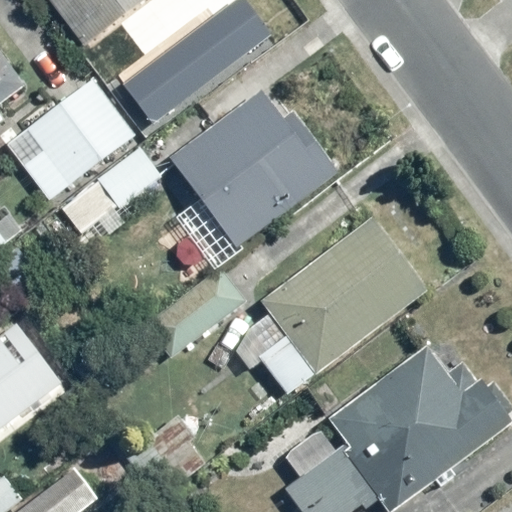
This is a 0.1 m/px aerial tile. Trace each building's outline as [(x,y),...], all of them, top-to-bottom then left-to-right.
[(45,0),(84,51),(97,41),(126,78),(193,28),(171,0),(45,0)] [(0,123),(31,101),(0,58),(0,123)] [(134,137),(91,80),(5,144),(48,201),(134,137)] [(247,299),(219,265),(328,178),(259,91),(168,163),(198,202),(174,222),(212,270),(146,323),(173,358),(247,299)] [(82,239),(117,211),(124,220),(168,186),(159,175),(139,149),(60,211),(82,239)] [(248,331),(264,353),(256,359),(287,398),(423,292),(366,218),(254,306),(264,318),(248,331)] [(0,429),(59,378),(12,323),(0,333),(0,429)] [(297,478),(283,489),(299,511),(353,511),(372,498),(382,511),(391,511),(509,425),(476,380),(459,393),(426,348),(320,427),(281,456),(297,478)] [(101,511),(105,510),(70,468),(16,511),(101,511)]
